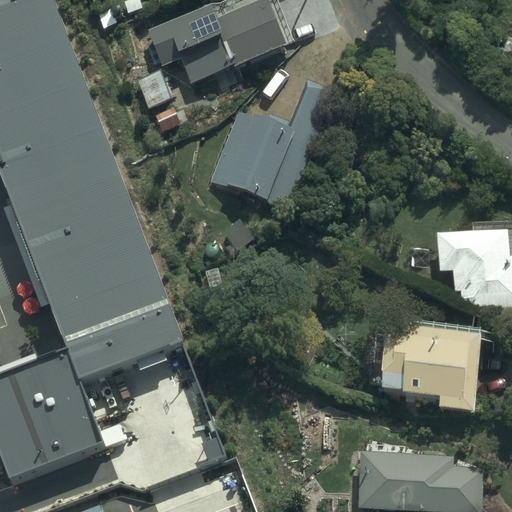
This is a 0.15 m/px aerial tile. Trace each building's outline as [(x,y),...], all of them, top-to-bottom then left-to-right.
[(52,0),(0,0),(0,33),(57,12),(52,0)] [(215,10),(152,33),(164,66),(182,60),(192,88),(236,72),(238,75),(289,57),(272,9),(221,28),(215,10)] [(57,12),(0,33),(0,169),(7,188),(110,148),(57,12)] [(162,77),(140,84),(150,111),(171,103),(162,77)] [(266,127),(239,114),(205,184),(228,195),(227,198),(252,210),(274,219),(275,216),(291,223),(344,97),(307,82),(290,123),(271,115),(266,127)] [(87,393),(189,353),(110,148),(7,188),(87,393)] [(509,239),(439,243),(441,278),(456,277),(457,296),(463,295),(464,311),(511,308),(511,261),(510,261),(509,239)] [(442,417),(477,419),(483,348),(390,341),(385,401),(405,402),(405,407),(442,410),(442,417)] [(99,466),(63,375),(0,399),(0,470),(12,500),(99,466)] [(456,464),(363,461),(361,511),(483,511),(484,475),(456,475),(456,464)]
